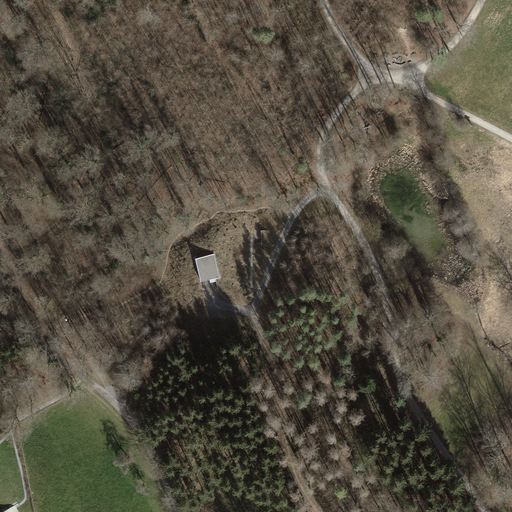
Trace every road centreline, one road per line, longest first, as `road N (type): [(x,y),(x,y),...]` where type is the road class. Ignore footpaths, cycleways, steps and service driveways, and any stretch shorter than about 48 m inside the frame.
road 1 (track): [(484,511),(425,422),(372,259),(328,188),(318,155),(329,118),(376,72)]
road 2 (track): [(315,511),(289,454),(257,306),(295,208),(328,188)]
road 3 (track): [(0,305),(113,401),(137,430),(175,511)]
road 4 (track): [(415,72),(425,94),(511,138)]
